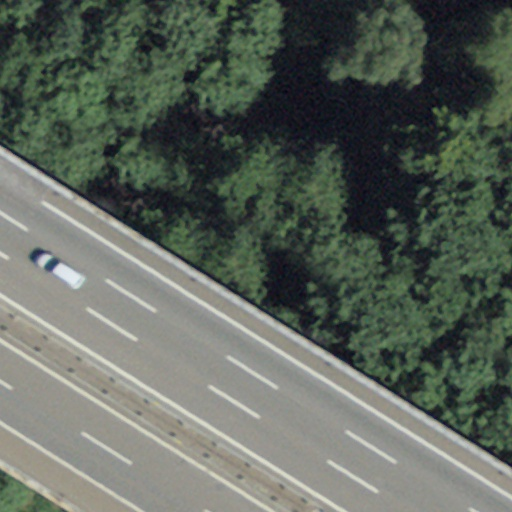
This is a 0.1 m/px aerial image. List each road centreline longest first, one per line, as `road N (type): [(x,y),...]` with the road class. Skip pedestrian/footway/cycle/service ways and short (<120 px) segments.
road 1 (motorway): [(470,511),(0,195)]
road 2 (track): [(141,0),(245,51),(265,82),(235,124),(148,133),(0,118)]
road 3 (motorway): [(0,381),(206,511)]
